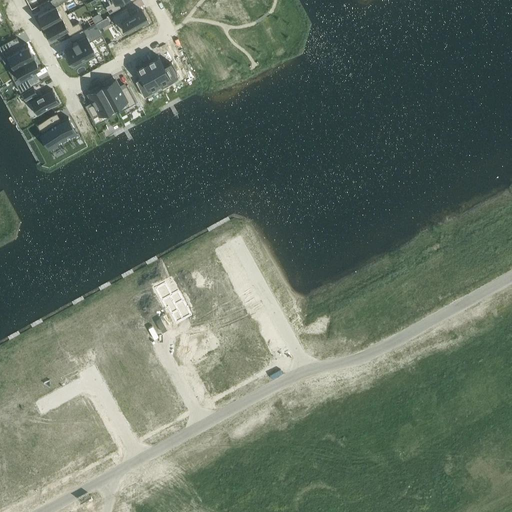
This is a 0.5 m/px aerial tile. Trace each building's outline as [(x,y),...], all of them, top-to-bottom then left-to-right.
[(39,18),(37,18),(41,25),(43,24),(44,27),(67,14),(60,3),(65,0),(50,0),(54,7),(38,15),(39,18)] [(107,0),(110,4),(106,6),(109,13),(120,7),(117,2),(119,0),(107,0)] [(127,8),(111,16),(116,25),(117,25),(122,34),(140,25),(148,20),(147,19),(142,10),(131,16),(127,8)] [(67,14),(44,27),(50,38),(66,29),(69,35),(82,28),(79,22),(73,25),(67,14)] [(96,23),(99,28),(109,23),(106,17),(96,23)] [(95,23),(85,28),(92,40),(102,34),(95,23)] [(16,37),(0,45),(0,52),(3,58),(8,56),(14,66),(13,67),(34,56),(34,55),(33,56),(27,45),(28,45),(28,44),(22,47),(21,48),(16,38),(17,37),(16,37)] [(72,44),(65,48),(69,55),(67,56),(67,57),(73,68),(85,61),(96,56),(88,42),(86,37),(78,41),(77,40),(72,43),(72,44)] [(158,55),(147,61),(159,83),(162,88),(179,78),(170,62),(164,66),(158,55)] [(34,56),(13,67),(14,67),(20,77),(15,80),(21,91),(20,91),(20,92),(39,81),(40,81),(40,80),(39,81),(34,71),(35,70),(40,67),(39,67),(33,56),(34,56)] [(142,78),(135,82),(142,93),(159,83),(147,61),(136,68),(142,78)] [(102,86),(113,107),(116,113),(128,106),(135,103),(135,104),(136,103),(126,85),(122,88),(119,87),(118,86),(115,80),(102,87),(102,86)] [(91,104),(86,107),(86,108),(87,107),(91,113),(89,114),(90,114),(91,114),(92,116),(91,116),(91,117),(99,113),(103,120),(116,113),(113,107),(102,86),(88,94),(92,101),(91,104)] [(33,87),(22,93),(25,101),(37,94),(33,87)] [(52,89),(30,101),(37,115),(59,103),(52,89)] [(54,115),(37,124),(41,132),(39,133),(40,134),(41,133),(48,144),(56,139),(58,142),(69,136),(70,137),(74,135),(74,136),(77,134),(77,133),(76,134),(68,118),(69,118),(68,117),(59,123),(54,115)] [(218,259),(196,270),(202,280),(223,268),(218,259)] [(223,268),(202,280),(207,289),(228,278),(223,268)] [(228,278),(207,289),(212,299),(233,287),(228,278)] [(156,287),(155,287),(165,307),(167,306),(176,323),(191,315),(178,290),(171,294),(165,282),(156,287)] [(233,287),(212,299),(217,308),(238,297),(233,287)] [(238,297),(217,308),(222,318),(243,306),(238,297)] [(243,306),(222,318),(228,327),(249,316),(243,306)] [(127,318),(118,324),(126,339),(136,334),(139,340),(161,328),(160,326),(162,324),(156,314),(154,315),(153,314),(131,325),(127,318)] [(239,335),(232,339),(234,343),(241,339),(239,335)] [(232,339),(224,343),(227,347),(234,343),(232,339)] [(131,341),(123,346),(132,363),(136,362),(141,359),(131,341)] [(258,343),(249,348),(260,369),(270,364),(258,343)] [(220,345),(213,349),(215,353),(222,349),(220,345)] [(249,348),(239,353),(251,374),(260,369),(249,348)] [(213,349),(205,353),(208,357),(215,353),(213,349)] [(59,350),(41,359),(51,377),(68,367),(59,350)] [(239,353),(230,358),(241,379),(251,374),(239,353)] [(141,359),(136,362),(141,371),(150,366),(145,357),(141,359)] [(230,358),(220,363),(232,384),(241,379),(230,358)] [(41,359),(24,369),(33,387),(51,377),(41,359)] [(220,363),(211,368),(223,389),(232,384),(220,363)] [(211,368),(202,374),(213,395),(223,389),(211,368)] [(15,379),(1,387),(15,412),(29,404),(15,379)] [(159,388),(152,392),(167,419),(181,411),(178,405),(180,404),(176,397),(174,398),(170,391),(163,395),(159,388)] [(93,429),(82,435),(94,456),(105,450),(102,444),(109,440),(100,423),(92,427),(93,429)] [(94,456),(82,435),(72,441),(71,439),(64,442),(73,460),(79,456),(82,462),(94,456)] [(54,453),(41,460),(53,481),(65,474),(54,453)] [(28,494),(16,471),(0,480),(12,503),(28,494)]
